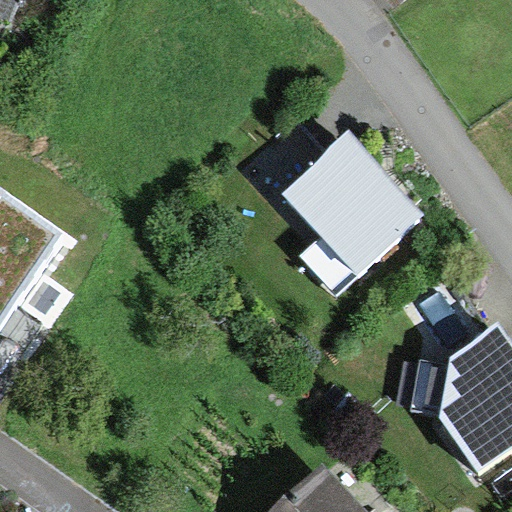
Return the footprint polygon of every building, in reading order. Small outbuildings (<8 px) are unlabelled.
[(18,0),(0,0),(0,23),(8,27),(18,0)] [(394,0),(369,0),(379,12),(394,0)] [(325,164),(294,131),(244,177),(313,251),(303,261),(337,297),(414,226),(342,148),(325,164)] [(0,329),(61,243),(0,200),(0,329)] [(472,485),(511,454),(511,366),(479,323),(396,386),(472,485)] [(342,511),(305,474),(266,511),(342,511)]
